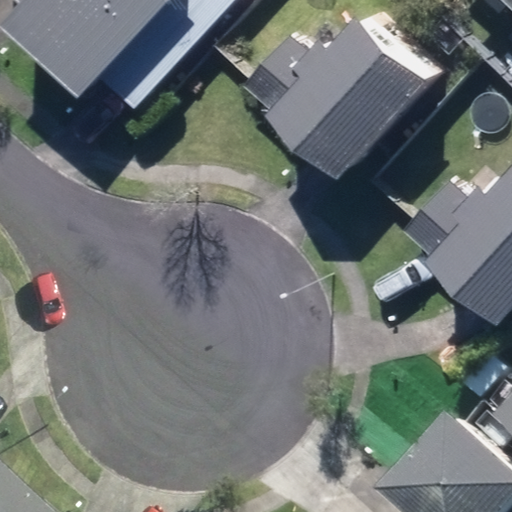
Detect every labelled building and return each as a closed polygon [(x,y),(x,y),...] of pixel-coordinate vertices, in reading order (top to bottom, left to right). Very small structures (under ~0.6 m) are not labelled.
[(22,32),(56,63),(114,0),(22,0),(37,14),(22,32)] [(114,0),(56,63),(100,104),(118,82),(145,108),(243,0),(114,0)] [(251,95),(354,187),(443,88),(374,26),(345,58),(335,50),(325,61),(301,39),(251,95)] [(411,237),(511,327),(511,193),(504,203),(495,196),(485,207),(459,184),(411,237)] [(511,414),(499,429),(511,441),(511,414)] [(511,511),(511,481),(463,436),(392,511),(511,511)]
